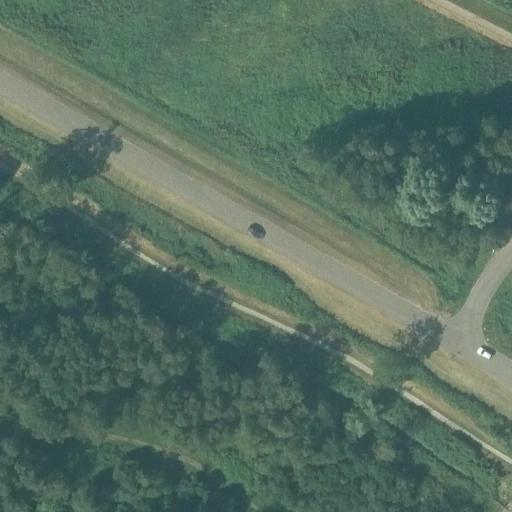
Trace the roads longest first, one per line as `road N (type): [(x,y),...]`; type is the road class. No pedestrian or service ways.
road 1 (unknown): [(511,464),(339,353),(181,284),(0,172)]
road 2 (unclassified): [(511,376),(0,85)]
